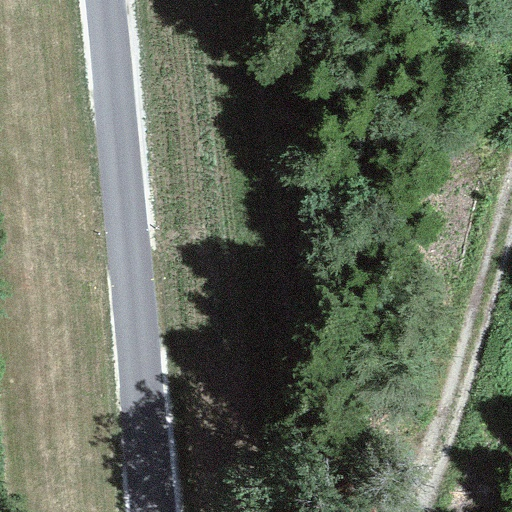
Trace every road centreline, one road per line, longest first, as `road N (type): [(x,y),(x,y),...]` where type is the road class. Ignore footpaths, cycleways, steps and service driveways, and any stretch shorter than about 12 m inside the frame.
road 1 (tertiary): [(105,0),(152,511)]
road 2 (track): [(408,511),(449,425),(511,202)]
